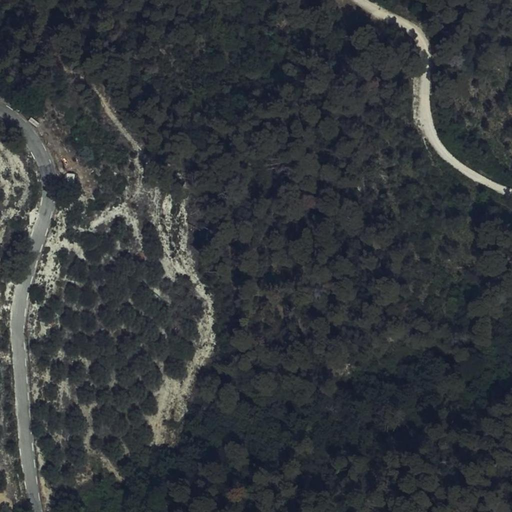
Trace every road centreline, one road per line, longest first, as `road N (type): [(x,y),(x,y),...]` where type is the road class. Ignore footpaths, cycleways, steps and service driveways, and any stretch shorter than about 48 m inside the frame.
road 1 (tertiary): [(0,109),(25,130),(48,185),(19,301),(36,511)]
road 2 (track): [(358,0),(421,40),(432,140),(474,177),(511,191)]
